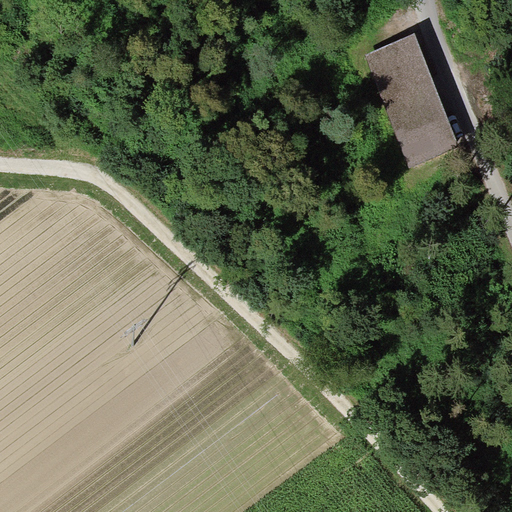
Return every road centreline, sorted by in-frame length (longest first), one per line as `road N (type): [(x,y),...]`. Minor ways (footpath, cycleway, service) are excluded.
road 1 (track): [(441,511),(330,391),(111,185),(84,171),(0,163)]
road 2 (track): [(428,0),(511,231)]
